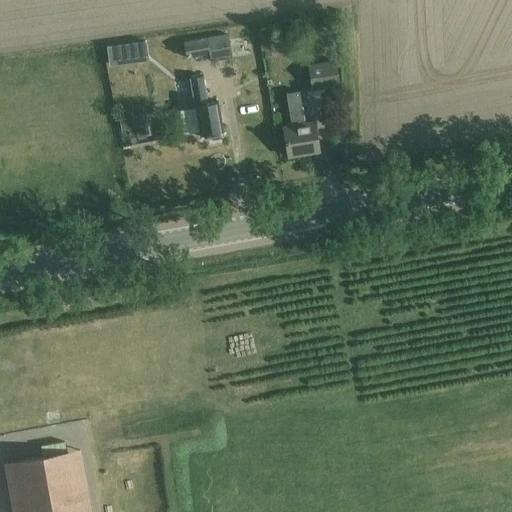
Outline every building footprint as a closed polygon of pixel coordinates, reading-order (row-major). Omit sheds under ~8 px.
[(232,57),(228,34),(184,43),(186,59),(210,54),(211,61),(232,57)] [(148,42),(108,47),(110,67),(151,62),(148,42)] [(337,62),(309,66),(313,90),(341,86),(337,62)] [(204,76),(190,79),(195,107),(201,138),(225,133),(219,102),(209,104),(204,76)] [(293,127),(284,128),(289,157),(320,152),(316,123),(306,124),(301,92),(287,94),(293,127)] [(76,511),(66,454),(21,462),(30,511),(76,511)]
